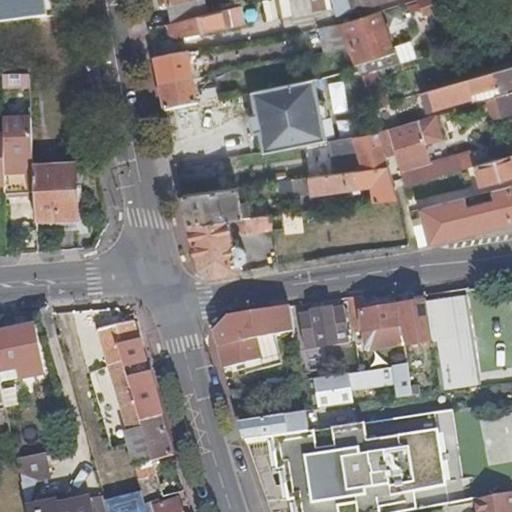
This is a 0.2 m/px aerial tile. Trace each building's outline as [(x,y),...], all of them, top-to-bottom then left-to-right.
[(4,0),(8,24),(40,19),(37,0),(4,0)] [(37,0),(40,19),(48,18),(44,0),(37,0)] [(166,0),(171,24),(220,12),(217,0),(166,0)] [(269,22),(334,5),(332,0),(268,0),(264,1),(269,22)] [(338,14),(382,0),(332,0),(334,5),(338,14)] [(417,0),(423,15),(437,10),(433,0),(417,0)] [(171,24),(169,24),(172,39),(244,25),(240,7),(220,12),(171,24)] [(357,64),(385,55),(376,30),(386,27),(380,11),(342,24),(357,64)] [(394,51),(386,27),(376,30),(385,55),(389,67),(417,59),(412,46),(394,51)] [(189,65),(188,60),(187,54),(155,61),(160,86),(192,80),(189,65)] [(389,67),(385,55),(357,64),(360,69),(362,75),(376,71),(389,67)] [(498,87),(500,91),(511,87),(511,67),(422,93),(427,111),(470,98),(471,98),(471,95),(498,87)] [(385,104),(376,71),(362,75),(371,108),(385,104)] [(3,88),(30,87),(30,75),(3,77),(3,88)] [(197,104),(196,99),(192,80),(160,86),(163,103),(164,112),(197,104)] [(263,152),(323,142),(319,121),(325,115),(324,103),(317,99),(313,80),(251,93),(263,152)] [(501,96),(500,91),(498,87),(471,95),(471,98),(470,98),(472,105),(495,98),(501,96)] [(511,93),(501,96),(495,98),(501,119),(511,115),(511,93)] [(213,95),(196,99),(197,104),(214,101),(213,95)] [(442,136),(436,115),(388,129),(391,141),(394,150),(442,136)] [(32,118),(4,119),(5,133),(6,185),(7,195),(36,195),(34,170),(32,118)] [(382,144),(391,141),(388,129),(378,132),(382,144)] [(378,132),(328,141),(333,174),(388,166),(385,156),(384,153),(382,144),(378,132)] [(394,150),(395,153),(405,186),(463,170),(459,156),(431,164),(425,145),(443,140),(442,136),(394,150)] [(394,150),(391,141),(382,144),(384,153),(394,150)] [(511,156),(475,167),(480,186),(511,177),(511,156)] [(308,178),(308,179),(310,194),(311,195),(372,186),(374,202),(398,199),(388,166),(333,174),(308,178)] [(75,168),(34,170),(36,195),(37,224),(78,222),(75,168)] [(216,178),(179,184),(181,197),(218,191),(216,178)] [(308,179),(286,182),(288,197),(310,194),(308,179)] [(467,208),(464,198),(421,209),(425,224),(412,227),(418,248),(430,245),(430,244),(491,228),(511,222),(511,185),(491,191),(493,201),(467,208)] [(240,207),(236,189),(218,191),(181,197),(185,214),(188,225),(247,218),(244,206),(240,207)] [(270,218),(270,215),(247,218),(188,225),(195,255),(198,270),(211,279),(241,273),(238,265),(241,263),(245,258),(246,255),(245,253),(241,248),(238,247),(235,247),(232,236),(283,230),(281,217),(270,218)] [(350,298),(356,339),(366,338),(369,351),(406,344),(399,308),(399,307),(365,312),(363,298),(350,298)] [(399,308),(406,344),(408,359),(417,357),(415,343),(433,340),(428,303),(399,308)] [(295,331),(291,308),(278,310),(225,318),(215,333),(220,349),(225,370),(244,365),(247,374),(281,365),(275,336),(295,331)] [(313,315),(300,317),(306,351),(351,342),(344,309),(332,311),(332,309),(312,313),(313,315)] [(99,330),(128,431),(143,427),(142,422),(128,378),(126,372),(125,368),(119,346),(140,340),(135,321),(99,330)] [(33,325),(0,331),(0,376),(1,383),(20,378),(19,369),(41,364),(33,325)] [(511,333),(490,338),(497,367),(511,363),(511,333)] [(125,368),(147,363),(144,352),(140,340),(119,346),(125,368)] [(350,374),(315,379),(315,383),(320,411),(355,405),(353,392),(397,385),(399,398),(414,396),(409,365),(394,367),(394,368),(351,376),(350,374)] [(142,422),(163,416),(155,388),(150,372),(136,376),(128,378),(142,422)] [(17,389),(3,392),(6,405),(7,410),(21,407),(17,389)] [(244,430),(247,441),(263,439),(316,431),(314,411),(241,423),(244,430)] [(153,462),(159,460),(175,456),(163,416),(142,422),(143,427),(152,459),(153,462)] [(316,431),(263,439),(272,473),(280,471),(288,503),(296,500),(299,511),(410,511),(421,510),(416,485),(435,481),(447,479),(453,478),(444,430),(407,437),(366,444),(363,424),(331,429),(316,431)] [(143,427),(128,431),(123,432),(133,464),(152,459),(143,427)] [(18,462),(21,478),(47,472),(43,455),(18,462)] [(47,472),(21,478),(22,485),(51,479),(44,455),(43,455),(47,472)] [(137,481),(157,476),(155,467),(153,462),(152,459),(133,464),(137,481)] [(22,485),(27,507),(27,511),(108,511),(105,500),(104,496),(67,504),(59,506),(58,501),(52,502),(30,507),(35,483),(22,485)] [(164,497),(181,493),(179,487),(162,491),(164,497)] [(108,511),(146,511),(140,491),(105,500),(108,511)] [(476,499),(478,511),(511,511),(511,492),(492,496),(476,499)] [(65,494),(50,497),(52,502),(58,501),(59,506),(67,504),(65,494)] [(159,501),(148,505),(150,511),(155,511),(157,511),(156,511),(183,511),(179,499),(160,505),(159,501)]
